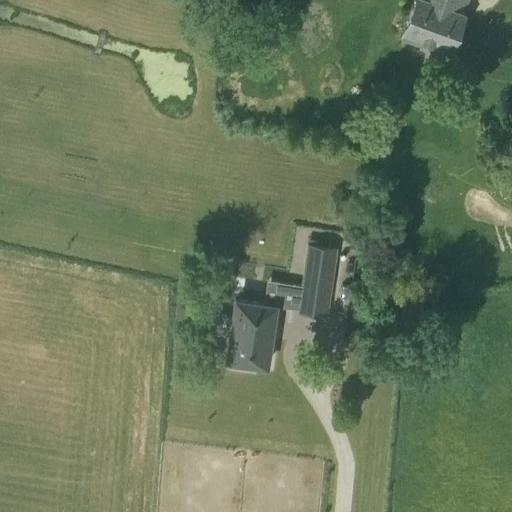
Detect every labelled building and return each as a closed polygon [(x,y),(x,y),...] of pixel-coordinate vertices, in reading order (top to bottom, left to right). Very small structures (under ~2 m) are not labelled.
[(463,10),(466,0),(414,0),(403,30),(450,49),(465,11),(463,10)] [(300,283),(296,310),(327,314),(337,245),(306,241),(300,283)] [(268,366),(277,303),(277,300),(233,294),(223,360),(226,360),(226,362),(250,366),(250,364),(268,366)] [(392,350),(377,350),(376,385),(392,385),(392,350)] [(391,451),(393,403),(362,402),(361,426),(382,427),(381,450),(391,451)]
